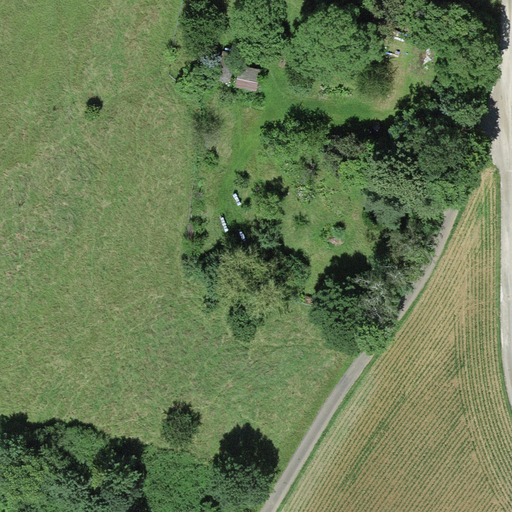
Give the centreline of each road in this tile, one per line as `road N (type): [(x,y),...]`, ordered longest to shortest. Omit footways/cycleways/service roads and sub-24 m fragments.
road 1 (track): [(504,86),(423,275),(331,405),(269,511)]
road 2 (track): [(504,86),(511,373)]
